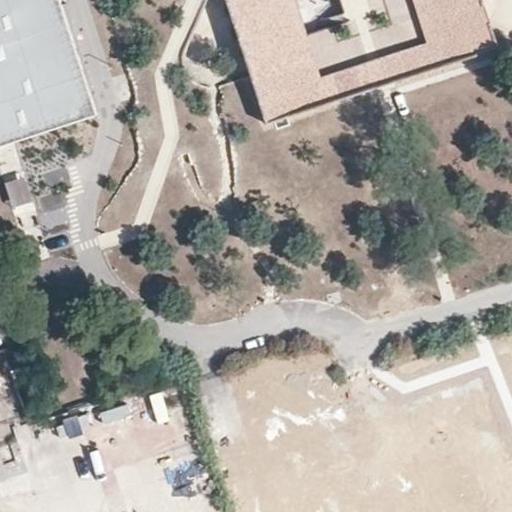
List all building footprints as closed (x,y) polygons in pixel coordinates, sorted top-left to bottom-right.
[(58,0),(0,0),(0,145),(95,115),(58,0)] [(224,0),(265,124),(319,106),(284,0),(421,0),(444,65),(497,47),(488,20),(481,0),(224,0)] [(284,0),(319,106),(444,65),(421,0),(410,0),(424,41),(320,76),(295,0),(284,0)] [(0,488),(36,477),(0,362),(0,488)] [(272,458),(318,445),(313,427),(267,439),(272,458)]
